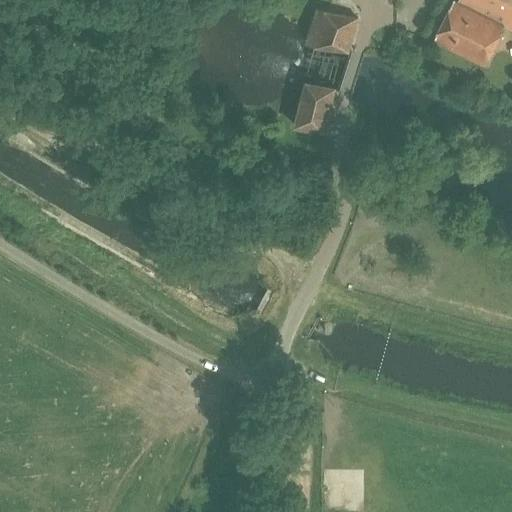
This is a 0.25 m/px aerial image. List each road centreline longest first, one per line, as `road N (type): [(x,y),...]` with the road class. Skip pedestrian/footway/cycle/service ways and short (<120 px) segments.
road 1 (unclassified): [(251,511),(268,386),(343,213),(340,123),(368,24),(364,0)]
road 2 (track): [(0,120),(148,182),(316,277)]
road 3 (track): [(277,358),(511,424)]
